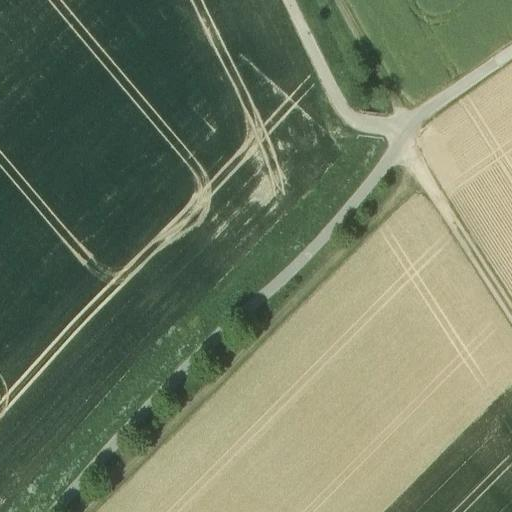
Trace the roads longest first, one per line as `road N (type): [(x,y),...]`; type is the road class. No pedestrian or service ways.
road 1 (track): [(284,0),(337,109),(354,124),(402,139),(398,152),(303,264),(217,337),(53,511)]
road 2 (track): [(91,511),(348,251),(413,168)]
road 3 (track): [(398,152),(511,317)]
road 4 (track): [(511,50),(401,126),(402,139)]
road 5 (track): [(401,126),(336,0)]
